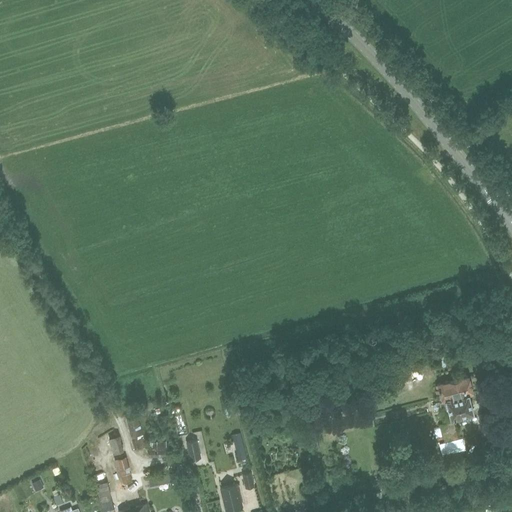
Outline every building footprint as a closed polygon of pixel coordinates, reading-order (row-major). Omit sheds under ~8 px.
[(467,377),(437,384),(446,416),(451,415),(451,416),(472,411),(467,393),(472,392),(467,377)] [(134,449),(144,446),(136,417),(126,420),(134,449)] [(444,441),(458,438),(454,421),(439,425),(444,441)] [(238,458),(246,456),(240,432),(232,434),(238,458)] [(108,437),(113,453),(123,450),(118,434),(108,437)] [(196,439),(186,441),(191,459),(200,456),(196,439)] [(148,457),(169,456),(168,441),(147,442),(148,457)] [(113,459),(118,476),(120,475),(123,484),(132,481),(129,473),(130,472),(126,456),(113,459)] [(429,471),(422,473),(423,477),(430,475),(431,477),(443,473),(442,468),(429,471)] [(254,485),(250,471),(242,473),(244,480),(246,487),(254,485)] [(159,485),(158,476),(147,477),(149,487),(159,485)] [(377,478),(382,498),(390,497),(385,477),(377,478)] [(98,496),(110,494),(107,481),(95,483),(98,496)] [(242,506),(236,483),(220,487),(226,510),(242,506)] [(62,502),(59,495),(54,497),(57,504),(62,502)] [(98,497),(102,511),(113,511),(114,511),(110,495),(98,497)]
